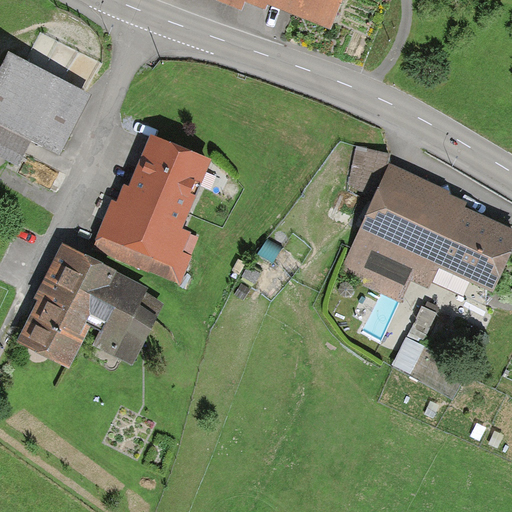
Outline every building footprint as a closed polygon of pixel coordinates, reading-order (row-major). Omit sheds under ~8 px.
[(336,0),(234,0),(235,0),(234,0),(283,0),(330,17),(336,0)] [(83,98),(11,61),(0,81),(0,160),(9,166),(27,133),(57,148),(83,98)] [(206,163),(154,138),(104,241),(177,276),(194,241),(173,231),(206,163)] [(462,200),(391,169),(347,268),(401,292),(410,270),(428,278),(436,261),(490,284),(511,233),(511,229),(459,206),(462,200)] [(162,294),(66,247),(23,335),(68,357),(90,311),(142,337),(162,294)]
